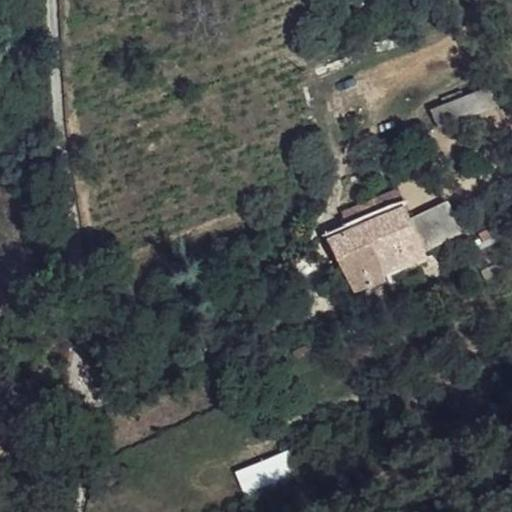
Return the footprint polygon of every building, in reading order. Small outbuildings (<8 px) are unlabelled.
[(488,88),(450,104),(457,121),(495,105),(488,88)] [(387,196),(346,214),(353,229),(393,209),(387,196)] [(353,229),(329,241),(354,291),(367,285),(374,288),(388,286),(421,269),(418,261),(428,258),(426,251),(413,224),(401,205),(393,209),(353,229)] [(446,207),(413,222),(426,251),(460,233),(446,207)] [(494,236),(472,247),(477,257),(499,245),(494,236)] [(291,450),(233,471),(243,499),(301,478),(291,450)]
